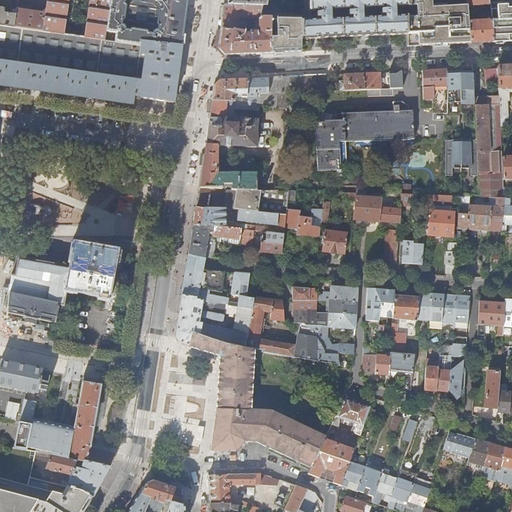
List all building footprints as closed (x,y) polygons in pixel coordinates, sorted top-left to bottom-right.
[(0,26),(15,28),(18,0),(12,0),(11,10),(13,10),(13,14),(5,13),(5,9),(0,8),(0,26)] [(105,41),(110,0),(59,0),(57,16),(45,15),(42,32),(64,35),(69,0),(89,0),(84,38),(105,41)] [(142,41),(182,46),(188,4),(184,0),(110,0),(105,41),(142,47),(142,41)] [(321,10),(322,13),(318,13),(318,17),(321,17),(321,20),(303,21),(303,39),(408,34),(408,17),(396,18),(397,7),(408,6),(407,0),(311,0),(311,11),(321,10)] [(408,34),(408,46),(434,45),(432,9),(431,0),(407,0),(408,6),(408,17),(408,34)] [(491,21),(493,40),(511,38),(511,0),(499,0),(498,0),(498,3),(490,3),(490,5),(491,21)] [(271,53),(272,17),(261,17),(263,6),(234,6),(226,5),(224,5),(222,29),(219,49),(224,55),(271,53)] [(448,44),(470,43),(469,22),(468,14),(467,7),(467,6),(446,7),(448,44)] [(432,9),(434,45),(440,45),(448,44),(446,7),(439,8),(432,9)] [(272,17),(271,53),(286,52),(302,52),(303,39),(303,21),(301,21),(301,18),(277,19),(277,17),(272,17)] [(474,43),(493,42),(493,40),(491,21),(469,22),(470,43),(474,43)] [(0,61),(143,82),(144,71),(145,61),(141,60),(142,47),(105,41),(84,38),(64,35),(42,32),(15,28),(0,26),(0,61)] [(0,85),(133,104),(134,97),(174,103),(177,84),(178,77),(179,65),(182,46),(142,41),(142,47),(141,60),(145,61),(144,71),(143,82),(0,61),(0,85)] [(498,83),(499,97),(500,105),(501,131),(508,130),(508,123),(505,123),(505,120),(508,120),(507,102),(510,102),(509,93),(511,92),(511,67),(498,68),(498,83)] [(498,68),(486,68),(486,84),(498,83),(498,68)] [(459,69),(446,70),(446,114),(462,114),(463,122),(475,121),(475,106),(474,98),(473,69),(459,69)] [(435,71),(423,71),(423,100),(433,100),(432,106),(433,114),(446,114),(446,70),(435,71)] [(402,72),(389,73),(390,89),(403,89),(402,72)] [(380,73),(364,74),(365,90),(382,89),(380,73)] [(364,74),(344,75),(345,83),(345,88),(342,89),(342,91),(365,90),(364,74)] [(326,76),(268,78),(269,94),(288,93),(299,93),(327,92),(326,76)] [(268,78),(248,79),(246,98),(246,102),(257,102),(257,95),(269,94),(268,78)] [(246,98),(248,79),(220,80),(214,85),(214,89),(213,100),(236,102),(237,94),(242,95),(242,98),(246,98)] [(236,102),(213,100),(208,130),(200,188),(221,190),(222,186),(232,186),(232,191),(257,191),(257,174),(250,174),(250,170),(244,170),(244,174),(218,174),(219,146),(257,148),(258,121),(247,120),(247,119),(226,118),(226,114),(233,114),(234,107),(250,108),(250,107),(289,109),(288,93),(269,94),(257,95),(257,102),(246,102),(236,102)] [(499,97),(474,98),(475,106),(500,105),(499,97)] [(402,102),(393,102),(393,112),(408,111),(408,107),(402,102)] [(475,106),(475,121),(476,139),(478,177),(479,198),(487,198),(497,198),(504,199),(503,189),(503,181),(502,159),(501,131),(500,105),(475,106)] [(408,111),(393,112),(342,114),(343,122),(315,123),(315,133),(316,133),(316,151),(317,152),(318,172),(347,171),(346,142),(414,139),(413,111),(408,111)] [(285,138),(295,138),(296,120),(285,119),(284,138),(285,138)] [(166,127),(153,125),(153,129),(155,132),(162,133),(165,131),(166,127)] [(299,150),(299,138),(295,138),(285,138),(284,150),(299,150)] [(458,140),(446,141),(445,179),(452,178),(452,171),(470,171),(470,178),(478,177),(476,139),(464,140),(464,143),(458,144),(458,140)] [(511,158),(502,159),(503,181),(509,180),(511,177),(511,158)] [(260,175),(261,191),(279,191),(279,175),(260,175)] [(234,210),(237,191),(232,191),(221,190),(200,188),(199,199),(198,208),(226,209),(234,210)] [(509,189),(503,189),(504,199),(501,231),(501,232),(506,232),(507,225),(511,225),(511,207),(510,207),(511,199),(510,199),(509,189)] [(237,191),(234,210),(239,211),(286,215),(287,211),(289,190),(279,191),(261,191),(257,191),(237,191)] [(347,210),(354,211),(356,193),(325,192),(325,199),(348,200),(347,210)] [(354,211),(354,220),(379,223),(379,222),(400,224),(401,209),(388,208),(389,199),(360,197),(360,194),(356,193),(354,211)] [(410,204),(410,196),(402,195),(401,203),(410,204)] [(453,197),(445,197),(427,196),(427,206),(434,206),(434,205),(453,206),(453,197)] [(487,198),(479,198),(477,198),(476,205),(469,205),(468,214),(458,213),(458,228),(501,231),(504,199),(497,198),(496,207),(486,206),(487,198)] [(198,208),(196,208),(195,213),(193,227),(208,226),(255,232),(268,233),(276,234),(266,229),(247,226),(247,225),(235,223),(226,222),(226,216),(227,216),(227,213),(226,213),(226,209),(198,208)] [(287,211),(286,215),(285,229),(297,230),(296,236),(320,238),(323,210),(313,210),(312,219),(300,218),(301,213),(293,212),(287,211)] [(277,226),(276,234),(284,235),(285,229),(286,215),(239,211),(238,221),(277,226)] [(454,213),(430,211),(429,221),(427,221),(426,235),(453,236),(454,213)] [(208,226),(193,227),(193,229),(189,252),(188,256),(205,259),(205,258),(220,259),(220,255),(214,254),(215,242),(216,240),(208,239),(209,231),(214,232),(213,238),(216,238),(244,242),(244,245),(253,247),(255,232),(208,226)] [(216,240),(216,238),(213,238),(214,232),(209,231),(208,239),(216,240)] [(347,234),(325,231),(322,252),(345,254),(347,234)] [(284,235),(276,234),(268,233),(267,237),(267,242),(265,242),(262,242),(261,253),(283,255),(284,235)] [(386,247),(398,248),(399,238),(386,237),(386,247)] [(501,237),(499,264),(506,265),(509,237),(501,237)] [(411,264),(422,264),(424,244),(414,243),(414,241),(407,240),(407,238),(406,238),(406,240),(404,240),(402,263),(406,264),(405,267),(411,268),(411,264)] [(445,273),(456,274),(458,243),(448,242),(447,251),(446,251),(445,273)] [(75,247),(72,266),(68,289),(108,296),(112,274),(115,254),(75,247)] [(385,262),(397,263),(398,248),(386,247),(385,262)] [(205,259),(188,256),(188,261),(187,265),(204,268),(204,263),(205,259)] [(17,257),(13,274),(9,308),(8,312),(36,318),(56,322),(57,317),(60,305),(65,306),(68,289),(72,266),(17,257)] [(204,268),(187,265),(187,266),(186,268),(184,283),(199,287),(199,288),(209,290),(223,293),(225,272),(204,270),(204,268)] [(250,274),(236,273),(232,295),(240,296),(246,298),(250,274)] [(199,287),(184,283),(182,295),(198,298),(197,299),(226,305),(229,305),(229,299),(208,295),(209,290),(199,288),(199,287)] [(357,302),(358,288),(331,286),(331,296),(317,296),(317,301),(330,301),(357,302)] [(293,288),(294,311),(317,312),(317,301),(317,296),(317,295),(315,295),(315,289),(293,288)] [(380,318),(382,290),(368,289),(366,321),(374,322),(380,322),(380,318)] [(395,291),(382,290),(380,318),(385,318),(389,318),(393,319),(395,295),(395,291)] [(432,294),(420,293),(420,297),(418,321),(430,321),(432,294)] [(445,295),(432,294),(430,321),(442,322),(445,295)] [(198,298),(182,295),(179,316),(175,337),(179,344),(188,348),(189,347),(194,332),(216,340),(230,345),(245,347),(253,310),(239,308),(237,319),(234,331),(199,324),(201,317),(222,321),(223,321),(225,313),(226,305),(197,299),(198,298)] [(420,297),(395,295),(393,319),(403,320),(407,320),(418,322),(418,321),(420,297)] [(457,295),(445,295),(442,322),(442,330),(455,331),(455,324),(457,295)] [(470,296),(457,295),(455,324),(468,325),(470,296)] [(246,298),(240,296),(238,307),(238,308),(239,308),(253,310),(254,298),(246,298)] [(282,300),(254,298),(253,310),(245,347),(257,348),(263,349),(263,352),(317,361),(317,336),(314,330),(306,326),(306,325),(294,323),(295,332),(300,335),(298,345),(260,339),(264,312),(271,313),(270,319),(284,320),(282,300)] [(511,299),(505,299),(505,303),(503,327),(511,327),(511,299)] [(357,315),(357,302),(330,301),(329,313),(357,315)] [(505,303),(480,301),(478,335),(484,336),(485,325),(499,326),(499,331),(497,332),(497,336),(502,336),(503,327),(505,303)] [(60,305),(57,317),(66,319),(69,306),(65,306),(60,305)] [(238,307),(229,305),(226,305),(225,313),(237,319),(239,308),(238,308),(238,307)] [(294,311),(294,323),(306,325),(316,326),(317,312),(294,311)] [(329,313),(329,327),(356,329),(357,315),(329,313)] [(28,316),(27,322),(15,319),(13,328),(36,333),(39,319),(28,316)] [(314,330),(317,336),(326,353),(338,353),(353,354),(353,345),(339,344),(332,346),(327,337),(329,327),(316,326),(306,325),(306,326),(314,330)] [(194,332),(189,347),(220,356),(218,404),(217,415),(214,433),(212,451),(236,450),(247,441),(260,442),(260,443),(312,467),(325,440),(327,437),(273,410),(253,409),(257,348),(245,347),(230,345),(216,340),(194,332)] [(393,349),(405,350),(406,332),(393,332),(393,349)] [(466,356),(467,345),(453,344),(452,352),(452,356),(458,356),(464,355),(466,356)] [(378,348),(364,347),(364,356),(377,356),(377,355),(378,348)] [(326,353),(332,363),(339,364),(337,359),(338,353),(326,353)] [(377,355),(377,356),(376,374),(389,375),(389,369),(390,357),(385,357),(385,353),(382,353),(382,356),(377,355)] [(415,356),(390,353),(390,357),(389,369),(413,372),(413,371),(415,356)] [(440,356),(438,368),(436,391),(447,392),(448,391),(451,359),(452,356),(448,355),(440,356)] [(377,356),(364,356),(363,373),(376,374),(377,356)] [(41,381),(43,368),(1,359),(0,365),(0,384),(38,393),(39,389),(41,381)] [(465,387),(466,369),(460,363),(457,365),(451,359),(448,391),(456,400),(464,393),(461,390),(465,387)] [(438,368),(426,367),(424,390),(436,391),(438,368)] [(413,372),(412,385),(418,386),(420,372),(413,371),(413,372)] [(485,408),(497,409),(499,392),(500,372),(488,371),(485,408)] [(346,378),(337,375),(341,385),(343,386),(346,378)] [(205,377),(195,376),(194,384),(204,385),(205,377)] [(84,461),(110,467),(115,459),(116,457),(117,455),(116,453),(91,447),(96,420),(103,382),(85,378),(75,429),(32,420),(32,424),(26,449),(37,451),(51,454),(68,457),(77,461),(77,459),(84,461)] [(497,409),(497,412),(510,412),(511,398),(511,393),(499,392),(497,409)] [(336,417),(341,419),(357,424),(355,431),(357,435),(360,435),(371,404),(366,403),(365,405),(345,399),(336,417)] [(32,424),(32,420),(36,402),(25,400),(21,421),(32,424)] [(378,410),(371,408),(367,419),(374,422),(378,410)] [(390,428),(397,430),(402,418),(395,415),(390,428)] [(0,444),(26,449),(32,424),(21,421),(0,416),(0,444)] [(336,417),(329,433),(335,436),(340,426),(341,419),(336,417)] [(403,439),(411,442),(418,422),(410,419),(403,439)] [(451,453),(470,459),(476,439),(456,433),(456,434),(450,432),(444,450),(451,452),(451,453)] [(473,475),(481,478),(482,474),(484,467),(491,444),(476,439),(470,459),(469,462),(477,464),(476,467),(473,475)] [(325,440),(312,467),(308,474),(320,478),(324,465),(336,470),(339,469),(334,483),(341,486),(350,462),(354,451),(325,440)] [(493,477),(498,478),(501,466),(505,448),(491,443),(491,444),(484,467),(494,469),(493,477)] [(505,448),(501,466),(511,468),(511,447),(511,450),(505,448)] [(83,490),(94,497),(103,480),(110,467),(84,461),(82,469),(75,468),(77,461),(68,457),(51,454),(50,457),(46,469),(71,476),(69,483),(53,477),(51,481),(83,490)] [(350,462),(341,486),(347,488),(349,481),(359,485),(366,467),(350,462)] [(382,473),(366,467),(359,485),(358,490),(364,492),(366,487),(370,488),(368,494),(374,496),(382,473)] [(484,467),(482,474),(493,477),(494,469),(484,467)] [(406,477),(405,480),(414,484),(415,481),(417,476),(418,474),(408,471),(406,477)] [(398,478),(382,473),(374,496),(372,501),(379,503),(382,493),(386,494),(384,499),(390,501),(398,478)] [(210,476),(211,504),(234,505),(233,499),(232,498),(230,498),(229,485),(262,485),(271,485),(271,477),(262,474),(210,476)] [(0,511),(81,511),(80,511),(87,499),(91,502),(94,497),(83,490),(51,481),(31,476),(29,484),(0,476),(0,511)] [(415,481),(432,486),(433,481),(417,476),(415,481)] [(405,480),(398,478),(390,501),(395,503),(397,498),(404,500),(403,502),(400,510),(405,511),(408,504),(414,484),(405,480)] [(153,481),(146,483),(141,495),(150,498),(164,503),(165,500),(171,502),(184,506),(183,493),(184,493),(185,491),(176,488),(153,481)] [(349,481),(347,488),(357,491),(358,490),(359,485),(349,481)] [(415,481),(414,484),(430,489),(432,486),(415,481)] [(141,495),(146,483),(127,511),(146,511),(150,498),(141,495)] [(297,511),(308,489),(298,484),(285,511),(297,511)] [(430,489),(414,484),(408,504),(411,505),(412,503),(419,505),(417,511),(421,511),(422,511),(424,507),(430,489)] [(313,506),(319,497),(316,493),(308,489),(297,511),(313,511),(314,510),(312,509),(313,506)] [(361,511),(364,502),(346,496),(341,511),(361,511)] [(164,503),(150,498),(146,511),(159,511),(162,507),(163,507),(164,503)] [(81,511),(84,511),(91,502),(87,499),(80,511),(81,511)] [(184,511),(185,506),(184,506),(171,502),(167,511),(184,511)] [(405,511),(406,511),(421,511),(417,511),(419,505),(412,503),(411,505),(408,504),(405,511)]
